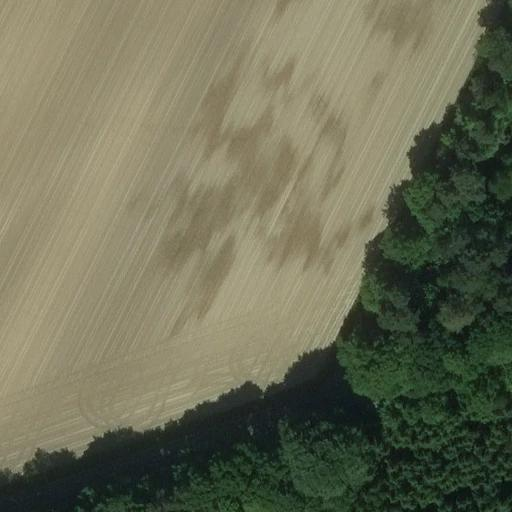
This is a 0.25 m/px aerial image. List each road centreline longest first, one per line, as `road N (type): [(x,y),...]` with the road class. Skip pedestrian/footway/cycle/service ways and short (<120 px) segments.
road 1 (tertiary): [(3,511),(511,339)]
road 2 (track): [(511,5),(344,345),(337,399)]
road 3 (track): [(286,511),(337,399)]
